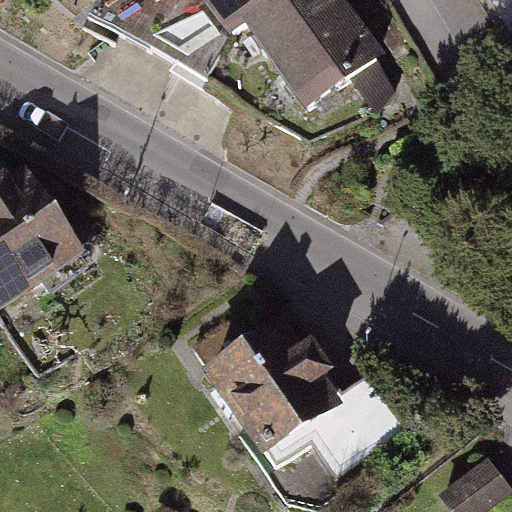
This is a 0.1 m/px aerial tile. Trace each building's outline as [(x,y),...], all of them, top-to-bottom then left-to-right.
[(202,0),(242,39),(280,0),(202,0)] [(376,50),(336,0),(280,0),(242,39),(309,108),(376,50)] [(21,171),(0,187),(0,320),(1,322),(87,254),(21,171)] [(344,389),(282,304),(199,364),(275,469),(310,444),(340,485),(413,433),(368,372),(344,389)] [(444,504),(449,511),(506,511),(511,508),(511,492),(493,467),(444,504)]
